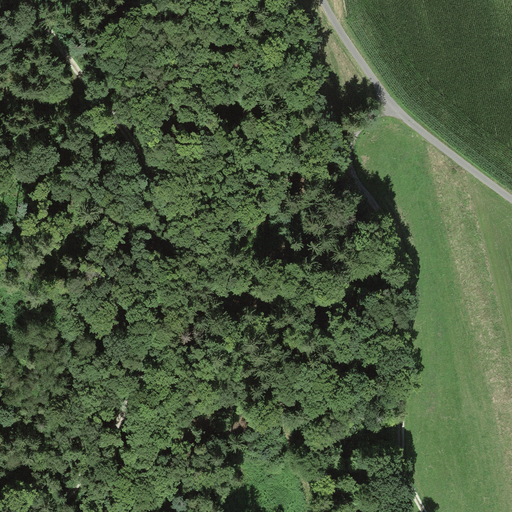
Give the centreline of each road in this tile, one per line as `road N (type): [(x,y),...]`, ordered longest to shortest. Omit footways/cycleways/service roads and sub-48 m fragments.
road 1 (track): [(29,0),(136,145),(152,195),(143,369),(113,430),(54,511)]
road 2 (track): [(424,511),(401,452),(391,235),(348,154),(366,121),(394,103)]
